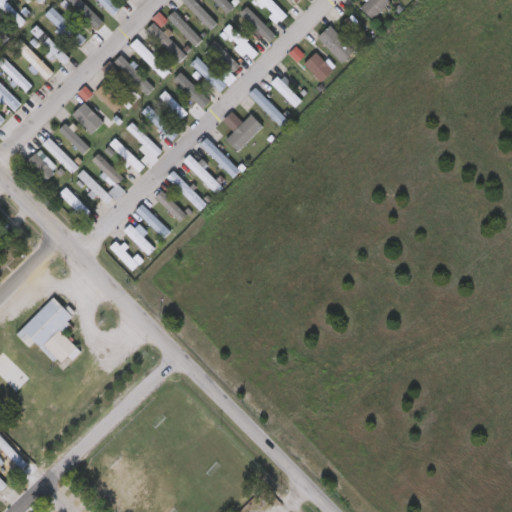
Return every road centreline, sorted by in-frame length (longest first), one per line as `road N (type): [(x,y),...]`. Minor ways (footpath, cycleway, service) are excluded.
road 1 (tertiary): [(0,185),(329,511)]
road 2 (residential): [(74,259),(325,0)]
road 3 (residential): [(0,157),(156,0)]
road 4 (residential): [(171,356),(15,511)]
